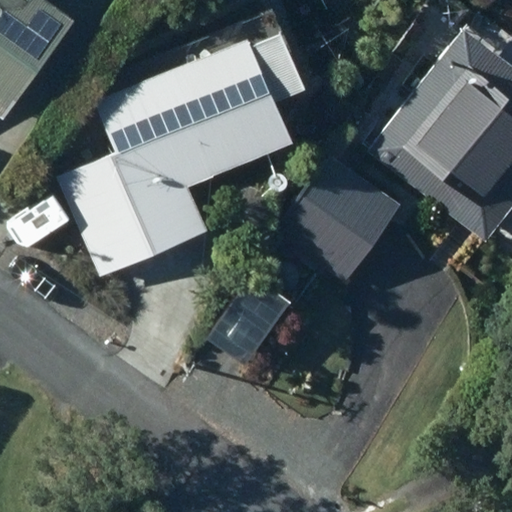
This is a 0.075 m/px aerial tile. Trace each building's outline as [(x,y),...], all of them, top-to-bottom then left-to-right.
[(0,0),(0,97),(1,98),(62,2),(58,0),(0,0)] [(511,57),(456,16),(361,145),(478,231),(511,185),(511,57)] [(238,23),(87,95),(138,201),(289,128),(238,23)] [(326,149),(271,230),(340,277),(395,196),(326,149)] [(243,263),(196,329),(240,360),(286,294),(243,263)]
